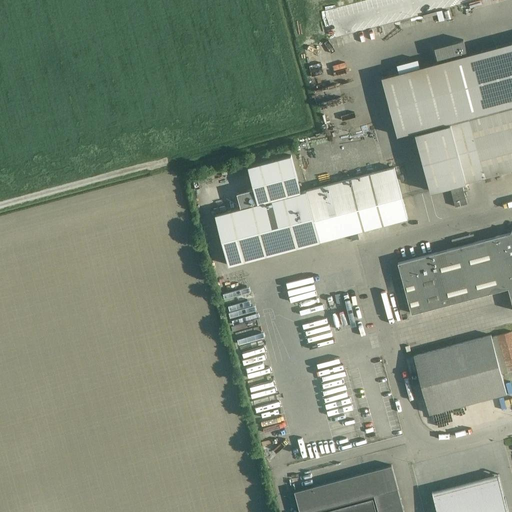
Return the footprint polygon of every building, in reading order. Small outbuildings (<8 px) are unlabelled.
[(511,44),(383,79),(398,137),(415,133),(431,191),(450,185),(455,206),(467,203),(462,182),(483,177),(511,168),(511,44)] [(399,74),(420,69),(418,60),(397,65),(399,74)] [(394,167),(301,191),(291,155),(248,166),(258,203),(215,214),(228,265),(313,242),(314,244),(320,243),(320,241),(407,218),(394,167)] [(306,157),(299,159),(302,169),(308,168),(306,157)] [(510,232),(398,262),(411,313),(508,287),(511,302),(511,230),(510,232)] [(497,335),(491,336),(501,373),(507,371),(511,370),(511,332),(511,331),(497,335)] [(491,334),(414,355),(429,413),(506,392),(501,373),(491,336),(491,334)] [(335,439),(336,443),(357,437),(357,436),(352,438),(351,434),(335,439)] [(308,511),(374,494),(378,511),(404,511),(391,465),(294,491),(300,511),(308,511)] [(503,511),(494,476),(494,474),(432,490),(437,511),(503,511)] [(376,511),(373,497),(316,511),(376,511)]
